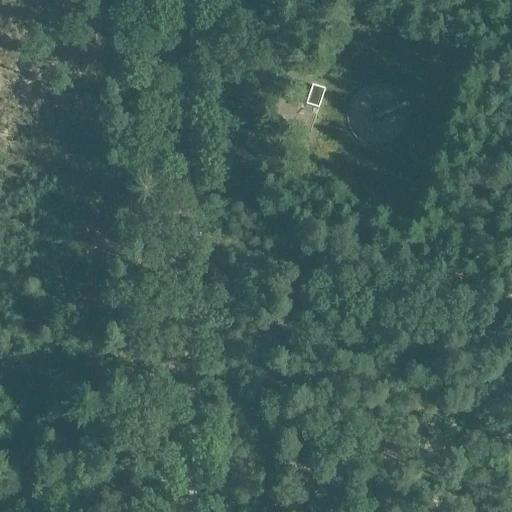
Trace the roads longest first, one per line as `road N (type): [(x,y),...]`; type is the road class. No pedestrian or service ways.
road 1 (track): [(200,0),(189,511)]
road 2 (unknown): [(182,0),(171,511)]
